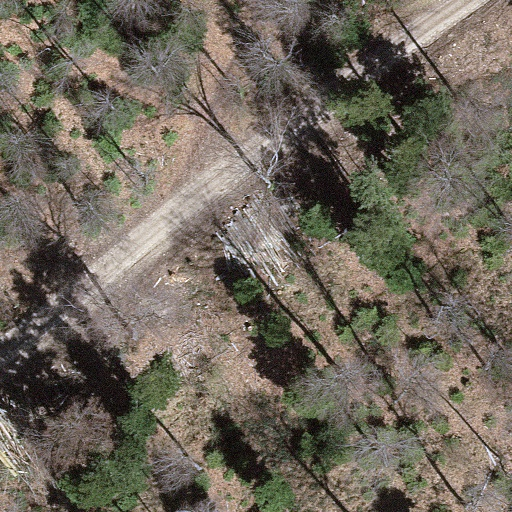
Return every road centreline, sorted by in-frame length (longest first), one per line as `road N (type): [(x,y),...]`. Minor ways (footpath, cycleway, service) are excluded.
road 1 (track): [(0,359),(465,0)]
road 2 (track): [(189,213),(228,57),(254,0)]
